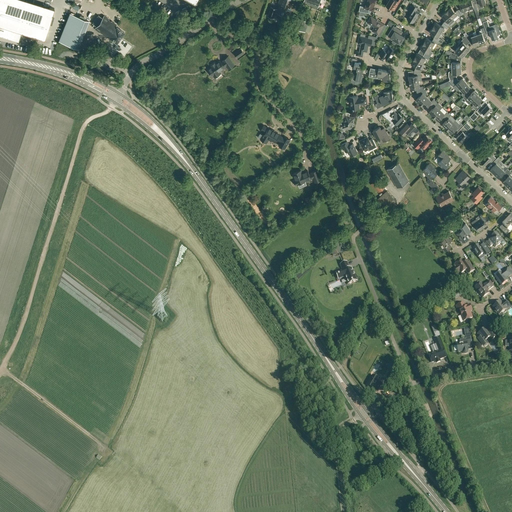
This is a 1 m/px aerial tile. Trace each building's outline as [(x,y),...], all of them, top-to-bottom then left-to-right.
[(3,0),(0,0),(0,34),(18,40),(21,32),(45,39),(52,15),(3,0)] [(271,7),(268,16),(274,18),(276,12),(289,16),(295,0),(294,0),(279,0),(277,8),(271,7)] [(360,5),(359,11),(370,13),(371,10),(373,11),(375,8),(373,7),(374,5),(376,0),(366,0),(363,6),(360,5)] [(391,10),(392,9),(394,10),(397,6),(400,0),(396,0),(387,0),(389,1),(386,5),(389,7),(388,8),(391,10)] [(465,10),(468,9),(465,0),(459,2),(461,8),(458,9),(461,15),(463,14),(465,13),(466,12),(465,10)] [(478,12),(475,3),(473,4),(471,0),(465,0),(468,9),(474,7),(476,13),(478,12)] [(476,2),(476,3),(478,9),(484,7),(483,4),(486,3),(484,0),(478,0),(479,1),(476,2)] [(418,8),(412,4),(408,11),(411,12),(407,19),(413,23),(414,22),(414,23),(416,20),(415,20),(419,13),(416,11),(418,8)] [(455,21),(459,16),(461,15),(458,9),(455,12),(451,7),(451,8),(450,7),(447,10),(448,10),(446,11),(453,18),(455,21)] [(443,23),(448,26),(450,25),(455,21),(453,18),(446,11),(444,13),(441,15),(442,15),(446,20),(443,23)] [(59,41),(77,48),(88,21),(70,13),(59,41)] [(117,43),(124,32),(115,26),(116,25),(111,21),(111,22),(108,20),(109,19),(104,16),(102,18),(98,15),(92,23),(96,26),(95,29),(99,32),(100,31),(103,33),(102,34),(107,38),(108,36),(117,43)] [(378,34),(376,36),(380,37),(384,30),(382,28),(384,25),(371,17),(367,22),(375,27),(372,31),(378,34)] [(305,21),(304,20),(300,19),(298,18),(294,28),(305,31),(306,32),(310,22),(308,22),(305,21)] [(487,20),(483,22),(485,28),(487,35),(490,34),(490,35),(492,39),(498,37),(499,34),(500,33),(498,27),(497,24),(490,26),(489,26),(487,20)] [(447,29),(448,26),(443,23),(441,25),(436,22),(433,27),(441,32),(444,27),(447,29)] [(393,39),(393,40),(392,42),(395,44),(396,42),(397,41),(400,44),(404,37),(401,35),(403,32),(400,30),(396,28),(395,27),(393,26),(391,29),(394,31),(391,37),(390,38),(393,39)] [(433,38),(439,42),(442,43),(443,41),(438,38),(441,32),(433,27),(430,33),(435,36),(433,38)] [(479,34),(477,35),(480,43),(485,41),(483,36),(486,35),(483,27),(480,28),(481,30),(479,30),(479,32),(479,34)] [(357,52),(356,55),(362,56),(363,51),(367,51),(368,45),(371,46),(371,45),(372,39),(368,38),(365,37),(366,35),(361,34),(361,36),(359,36),(358,41),(358,43),(361,44),(359,52),(357,52)] [(467,34),(465,36),(469,42),(472,40),(474,45),(480,43),(477,35),(474,35),(474,34),(472,34),(470,35),(468,35),(467,34)] [(470,48),(467,45),(466,44),(469,42),(465,36),(464,35),(462,37),(463,39),(460,42),(460,43),(461,44),(459,46),(466,52),(467,52),(468,52),(470,50),(470,49),(469,48),(470,48)] [(282,41),(275,36),(272,41),(279,46),(282,41)] [(437,44),(439,42),(433,38),(432,41),(427,38),(424,43),(432,48),(435,43),(437,44)] [(430,50),(432,48),(424,43),(420,48),(426,51),(424,54),(429,57),(432,52),(430,50)] [(396,50),(389,46),(386,52),(383,50),(380,55),(385,58),(386,57),(390,59),(393,54),(394,54),(396,51),(395,51),(396,50)] [(466,53),(465,53),(466,52),(459,46),(455,51),(462,57),(462,56),(463,57),(464,57),(466,54),(466,53)] [(238,57),(244,53),(241,48),(234,53),(238,57)] [(428,59),(429,57),(424,54),(423,56),(417,53),(414,58),(422,63),(425,58),(428,59)] [(211,74),(211,75),(212,76),(213,76),(215,77),(221,73),(219,71),(225,67),(224,67),(226,66),(229,69),(234,65),(228,56),(223,60),(223,61),(221,62),(220,60),(207,69),(209,71),(208,72),(210,75),(211,74)] [(352,61),(355,62),(354,68),(357,68),(356,70),(357,71),(356,75),(355,75),(353,76),(352,78),(351,80),(352,82),(354,83),(356,83),(358,83),(359,81),(361,82),(363,76),(362,76),(363,69),(360,69),(360,67),(361,63),(359,62),(359,59),(353,58),(352,61)] [(422,63),(414,58),(411,64),(416,67),(414,71),(420,72),(425,65),(422,63)] [(461,67),(452,68),(452,71),(450,71),(448,72),(449,74),(449,76),(450,80),(457,77),(456,75),(455,73),(461,73),(461,67)] [(383,77),(384,81),(390,80),(389,73),(390,72),(391,72),(391,71),(391,70),(390,70),(389,70),(388,70),(388,71),(386,71),(387,70),(378,69),(378,70),(376,71),(375,71),(370,70),(369,76),(380,79),(380,76),(383,77)] [(421,74),(420,72),(414,71),(414,75),(409,76),(409,82),(419,81),(422,80),(421,74)] [(457,77),(450,80),(448,81),(453,86),(457,91),(460,88),(466,82),(463,78),(458,81),(457,77)] [(420,87),(419,81),(409,82),(410,88),(416,87),(417,92),(423,89),(422,86),(420,87)] [(463,98),(468,92),(466,90),(470,87),(466,82),(460,88),(463,93),(461,94),(464,97),(463,98)] [(418,102),(421,104),(427,97),(425,95),(427,93),(425,91),(423,89),(417,92),(420,95),(416,100),(418,102)] [(382,104),(391,100),(392,100),(393,100),(394,100),(394,99),(394,98),(393,97),(393,96),(392,90),(389,91),(389,90),(387,90),(387,91),(385,91),(385,95),(379,98),(378,95),(374,97),(377,103),(381,101),(382,104)] [(469,104),(472,101),(478,95),(477,94),(478,93),(475,90),(474,91),(470,95),(468,92),(463,98),(465,100),(469,104)] [(474,104),(472,105),(472,107),(476,110),(481,105),(478,103),(482,99),(478,95),(472,101),(474,104)] [(357,96),(350,97),(351,109),(353,109),(354,109),(359,108),(359,105),(367,104),(366,97),(358,98),(357,96)] [(431,106),(435,101),(433,99),(431,101),(427,97),(421,104),(425,108),(429,104),(431,106)] [(442,107),(435,101),(431,106),(433,108),(429,112),(434,116),(440,109),(442,107)] [(487,104),(484,107),(484,108),(482,106),(477,111),(481,115),(483,117),(486,115),(489,111),(492,111),(492,108),(490,106),(490,105),(488,103),(487,104)] [(390,115),(394,111),(392,109),(386,112),(382,114),(387,119),(390,115)] [(445,114),(440,109),(434,116),(438,120),(442,116),(444,118),(449,113),(447,112),(445,114)] [(392,120),(393,121),(397,125),(404,118),(399,113),(398,114),(394,111),(390,115),(393,119),(392,120)] [(352,130),(353,126),(351,125),(352,121),(353,121),(354,118),(349,116),(350,113),(343,112),(342,118),(345,118),(343,126),(347,127),(346,129),(352,130)] [(455,120),(449,113),(444,118),(446,120),(442,124),(447,129),(455,120)] [(455,120),(447,129),(451,133),(455,128),(457,131),(462,126),(455,120)] [(467,122),(458,132),(460,134),(456,138),(461,142),(464,142),(464,139),(467,135),(465,133),(471,126),(467,122)] [(413,136),(416,133),(419,130),(417,127),(416,128),(412,124),(412,123),(410,125),(407,123),(400,131),(404,135),(407,132),(410,135),(411,134),(413,136)] [(263,135),(262,137),(261,139),(266,143),(268,140),(269,138),(275,142),(277,139),(281,142),(279,145),(284,149),(290,140),(284,136),(283,138),(279,135),(276,132),(275,133),(272,131),(272,130),(268,128),(264,126),(261,130),(265,132),(264,134),(263,134),(263,135)] [(390,138),(385,129),(382,130),(380,127),(373,130),(377,139),(381,137),(383,142),(390,138)] [(426,135),(423,139),(420,136),(413,144),(418,148),(421,145),(425,149),(428,145),(427,145),(431,140),(426,135)] [(377,147),(373,140),(369,141),(367,137),(359,141),(363,149),(367,147),(369,151),(377,147)] [(350,146),(347,141),(342,144),(345,152),(348,151),(351,156),(352,156),(353,156),(356,155),(356,154),(357,153),(357,152),(356,149),(355,149),(353,144),(350,146)] [(443,169),(444,167),(446,168),(450,163),(448,161),(451,159),(448,156),(442,151),(438,156),(441,159),(439,162),(437,163),(443,169)] [(489,156),(486,154),(485,152),(480,157),(480,160),(485,165),(488,161),(491,163),(496,158),(491,154),(489,156)] [(383,158),(381,154),(372,159),(374,163),(383,158)] [(501,167),(502,166),(498,162),(500,159),(498,157),(492,163),(495,165),(490,170),(491,170),(490,171),(493,174),(494,173),(494,174),(501,167)] [(387,169),(397,188),(409,181),(398,163),(387,169)] [(429,163),(426,167),(423,170),(425,172),(425,174),(429,178),(427,180),(427,182),(433,187),(430,190),(433,193),(439,187),(431,180),(435,175),(435,174),(436,172),(437,172),(438,172),(429,163)] [(501,167),(494,174),(499,178),(503,173),(505,175),(510,170),(507,168),(505,171),(501,167)] [(303,182),(304,182),(313,178),(315,182),(321,180),(317,170),(311,172),(311,173),(309,174),(308,170),(303,172),(303,173),(302,173),(302,172),(301,170),(293,173),(296,180),(294,181),(295,185),(300,183),(299,182),(303,180),(303,182)] [(468,182),(467,183),(465,181),(469,176),(463,170),(456,178),(460,182),(457,185),(462,190),(468,182)] [(503,182),(507,186),(511,180),(511,175),(510,174),(511,172),(510,170),(505,175),(507,177),(503,182)] [(379,176),(371,184),(378,192),(387,185),(379,176)] [(478,186),(472,193),(475,195),(471,198),(477,203),(481,198),(479,196),(483,191),(478,186)] [(377,199),(387,210),(396,201),(387,191),(377,199)] [(442,195),(441,194),(436,197),(441,206),(446,203),(445,203),(447,202),(448,203),(454,199),(449,191),(442,195)] [(485,205),(486,205),(493,212),(492,212),(493,212),(496,209),(495,208),(496,207),(499,210),(502,207),(498,203),(498,202),(499,202),(496,200),(496,201),(491,197),(491,196),(488,199),(489,201),(485,205)] [(472,222),(473,224),(478,231),(482,228),(481,228),(484,226),(484,227),(487,225),(485,221),(488,218),(482,213),(478,215),(481,219),(478,221),(477,218),(472,222)] [(511,217),(510,218),(509,218),(502,225),(504,227),(504,228),(501,231),(506,235),(510,232),(508,230),(511,226),(511,214),(511,215),(510,215),(510,216),(510,217),(511,217)] [(466,234),(467,233),(470,231),(471,231),(465,223),(459,228),(461,230),(457,233),(463,242),(469,238),(466,234)] [(446,239),(449,237),(446,232),(441,235),(443,238),(442,240),(439,242),(442,247),(442,249),(446,250),(451,246),(446,239)] [(496,247),(501,243),(503,245),(506,243),(496,232),(491,236),(491,237),(486,242),(490,247),(493,244),(496,247)] [(480,257),(483,258),(491,253),(485,245),(481,248),(478,245),(473,249),(479,257),(480,257)] [(457,273),(459,271),(460,272),(465,269),(468,275),(474,270),(467,260),(464,262),(462,260),(455,265),(457,267),(454,269),(457,273)] [(337,276),(338,278),(338,279),(339,279),(343,277),(345,276),(349,284),(348,284),(357,281),(355,276),(353,272),(352,268),(349,269),(347,262),(340,265),(343,270),(336,273),(337,276)] [(502,285),(508,280),(506,278),(511,274),(507,269),(502,273),(501,272),(495,277),(502,285)] [(483,286),(483,285),(481,283),(475,288),(483,298),(489,293),(487,291),(488,289),(489,290),(494,286),(490,281),(483,286)] [(500,304),(498,302),(493,307),(495,310),(494,311),(496,313),(497,312),(499,315),(511,305),(509,302),(507,304),(505,301),(502,303),(501,302),(500,304)] [(470,305),(467,306),(465,307),(463,303),(456,306),(457,310),(459,310),(462,317),(463,317),(464,321),(473,318),(470,311),(472,310),(470,305)] [(460,343),(457,344),(457,346),(458,351),(458,352),(463,351),(464,353),(466,354),(467,353),(468,350),(467,346),(472,345),(471,338),(469,327),(464,328),(466,339),(465,339),(465,343),(461,343),(460,343)] [(482,343),(485,340),(489,338),(491,340),(498,336),(492,328),(488,331),(487,331),(484,327),(480,330),(481,331),(478,334),(480,337),(478,339),(482,343)] [(441,361),(440,359),(446,357),(443,349),(442,346),(439,339),(435,340),(439,351),(429,355),(432,362),(435,361),(436,363),(441,361)] [(380,380),(378,378),(373,375),(369,382),(367,385),(378,392),(386,379),(382,377),(380,380)]
